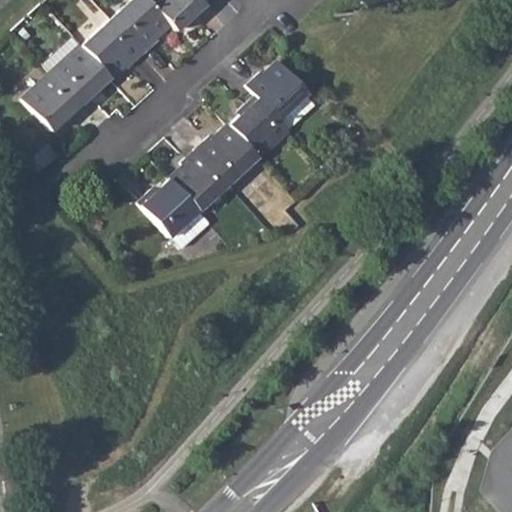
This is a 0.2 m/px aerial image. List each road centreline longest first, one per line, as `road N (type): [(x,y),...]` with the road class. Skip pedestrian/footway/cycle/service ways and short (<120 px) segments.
road 1 (secondary): [(511,162),(209,511)]
road 2 (secondary): [(266,511),(369,400),(511,206)]
road 3 (residential): [(106,157),(272,0)]
